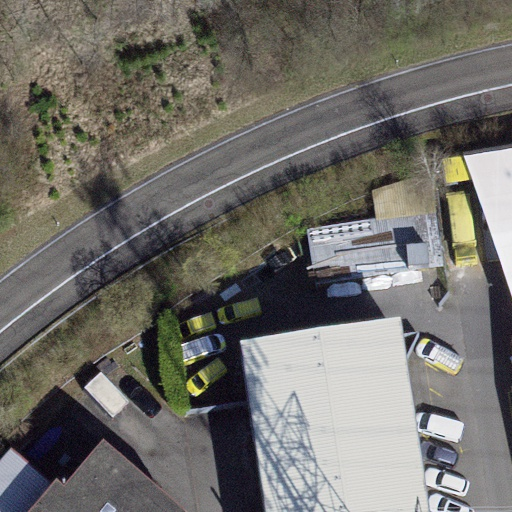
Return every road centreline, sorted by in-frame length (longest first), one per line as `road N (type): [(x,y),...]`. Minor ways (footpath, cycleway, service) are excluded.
road 1 (unknown): [(485,300),(302,304),(251,323),(237,350),(246,511)]
road 2 (unknown): [(511,505),(485,300)]
